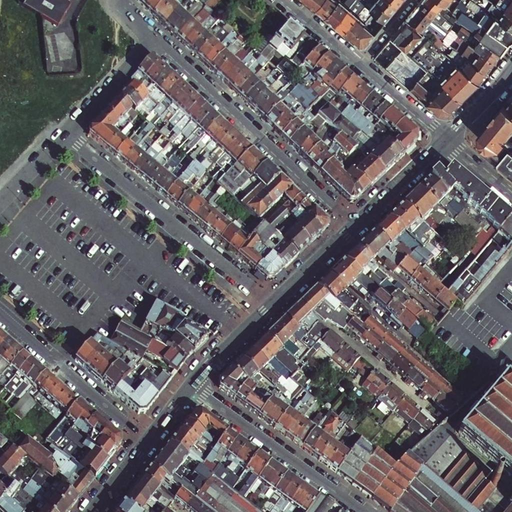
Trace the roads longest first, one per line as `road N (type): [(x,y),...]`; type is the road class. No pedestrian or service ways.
road 1 (residential): [(355,226),(156,38)]
road 2 (residential): [(271,305),(66,134)]
road 3 (residential): [(364,511),(191,386)]
road 4 (residential): [(0,309),(147,441)]
road 5 (residential): [(66,134),(156,38)]
road 6 (tertiary): [(355,226),(445,138)]
